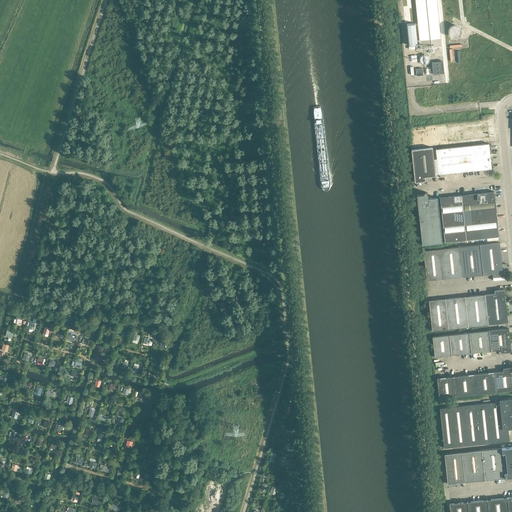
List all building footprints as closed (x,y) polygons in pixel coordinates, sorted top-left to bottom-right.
[(429,52),(433,51),(433,47),(441,46),(436,0),(415,0),(420,49),(428,48),(429,52)] [(416,23),(408,23),(409,45),(418,44),(416,23)] [(462,31),(462,30),(462,29),(461,27),(460,26),(458,25),(457,25),(456,24),(454,25),(453,25),(451,26),(450,27),(449,28),(449,30),(449,31),(449,32),(449,34),(450,35),(451,36),(451,37),(453,38),(454,38),(455,38),(457,38),(458,38),(459,37),(460,36),(461,35),(462,34),(462,33),(462,31)] [(429,60),(429,58),(428,56),(427,56),(427,55),(425,54),(424,54),(422,55),(421,56),(420,56),(420,57),(419,58),(419,59),(419,61),(420,63),(421,64),(422,64),(424,65),(426,64),(427,64),(428,63),(429,62),(429,60)] [(432,62),(433,74),(444,73),(443,61),(432,62)] [(491,70),(495,66),(491,62),(487,66),(491,70)] [(487,120),(409,128),(411,148),(432,146),(431,138),(475,134),(475,141),(489,140),(487,120)] [(436,149),(438,175),(492,169),(491,160),(491,158),(489,143),(436,149)] [(435,176),(435,175),(432,148),(412,150),(415,182),(425,181),(425,177),(435,176)] [(424,194),(417,195),(422,244),(443,242),(438,197),(427,199),(427,196),(428,196),(428,193),(427,192),(426,192),(425,192),(424,193),(424,194)] [(494,192),(440,197),(445,242),(499,236),(494,192)] [(502,267),(500,249),(500,248),(499,242),(424,251),(427,280),(492,273),(493,276),(503,275),(502,267)] [(429,300),(432,330),(508,322),(505,298),(504,289),(494,290),(494,293),(429,300)] [(432,336),(435,356),(501,349),(501,352),(511,351),(509,328),(432,336)] [(12,338),(14,332),(7,329),(5,336),(12,338)] [(151,340),(151,337),(145,336),(144,343),(153,344),(153,341),(151,340)] [(164,339),(156,336),(154,343),(162,345),(164,339)] [(49,365),(54,367),(57,361),(51,359),(49,365)] [(503,371),(437,378),(439,398),(511,390),(511,367),(503,368),(503,371)] [(37,386),(35,393),(41,395),(44,388),(37,386)] [(499,402),(464,406),(440,408),(444,448),(509,441),(508,429),(511,428),(511,397),(499,399),(499,402)] [(138,428),(140,422),(133,420),(131,427),(138,428)] [(56,423),(54,430),(61,432),(62,425),(56,423)] [(286,425),(281,423),(278,433),(284,435),(286,425)] [(132,447),(134,441),(127,439),(126,446),(132,447)] [(447,484),(464,482),(511,476),(511,446),(444,454),(447,484)] [(99,469),(109,472),(111,466),(100,463),(99,469)] [(32,475),(34,467),(27,466),(25,473),(32,475)] [(511,511),(511,496),(449,504),(450,511),(511,511)]
